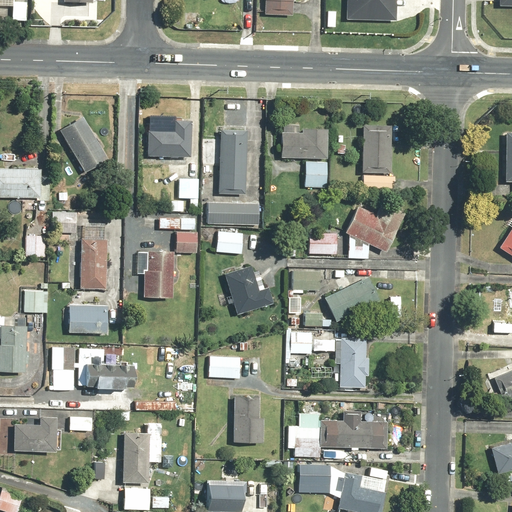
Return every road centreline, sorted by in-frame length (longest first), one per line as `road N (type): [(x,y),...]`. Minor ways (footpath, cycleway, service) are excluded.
road 1 (residential): [(450,72),(436,511)]
road 2 (secondary): [(140,64),(450,72)]
road 3 (secondary): [(0,59),(140,64)]
